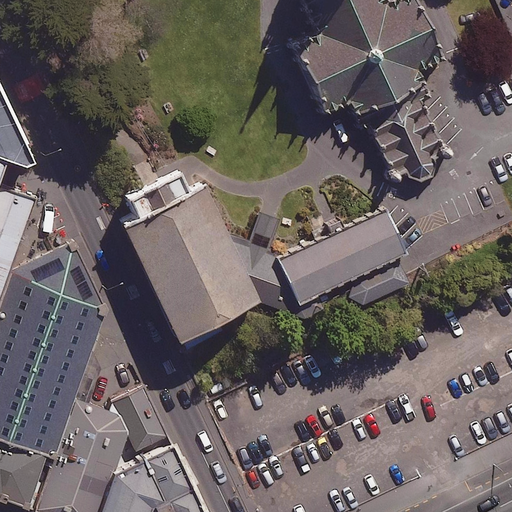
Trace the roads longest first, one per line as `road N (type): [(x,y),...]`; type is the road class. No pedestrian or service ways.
road 1 (residential): [(0,21),(230,511)]
road 2 (unknown): [(424,391),(413,386),(272,433)]
